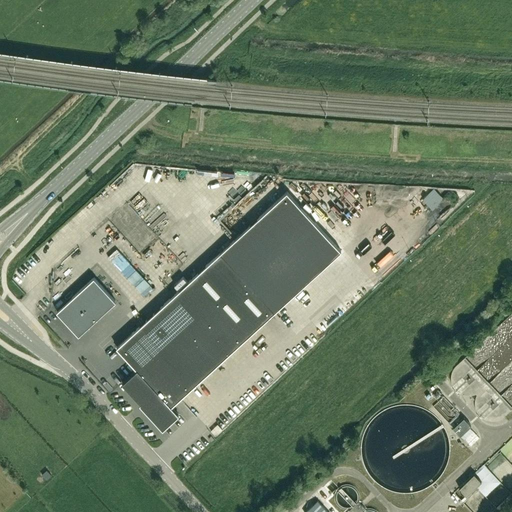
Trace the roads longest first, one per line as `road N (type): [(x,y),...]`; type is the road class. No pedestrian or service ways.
road 1 (track): [(511,163),(182,138),(132,115)]
road 2 (secondary): [(17,223),(254,0)]
road 3 (tertiary): [(199,511),(94,395),(23,334)]
